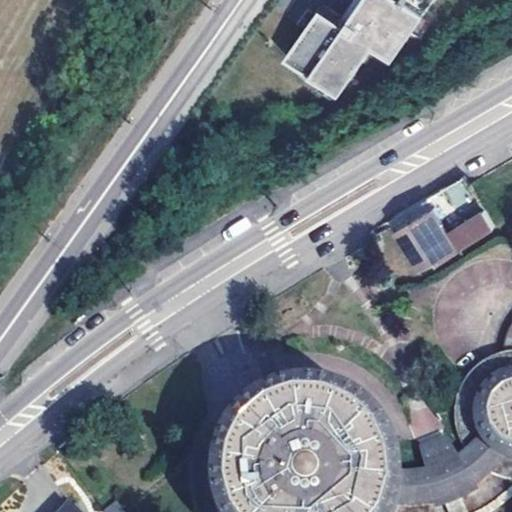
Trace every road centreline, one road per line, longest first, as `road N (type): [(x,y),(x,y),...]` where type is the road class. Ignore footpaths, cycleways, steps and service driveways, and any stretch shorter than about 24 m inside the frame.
road 1 (tertiary): [(240,0),(0,339)]
road 2 (secondary): [(278,240),(143,325)]
road 3 (secondary): [(278,240),(302,244),(383,197),(393,172)]
road 4 (secondary): [(37,407),(61,406),(138,349),(143,325)]
road 5 (secondary): [(143,325),(124,324),(44,382),(37,407)]
road 6 (secondary): [(393,172),(370,169),(286,219),(278,240)]
road 7 (secondary): [(511,103),(393,172)]
